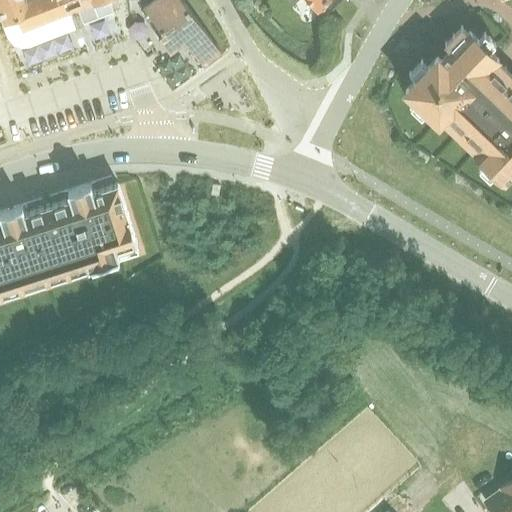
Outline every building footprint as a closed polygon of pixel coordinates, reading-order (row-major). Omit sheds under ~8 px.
[(0,0),(0,18),(2,24),(16,19),(21,30),(76,9),(81,23),(112,12),(107,0),(0,0)] [(219,51),(181,0),(150,0),(143,6),(162,32),(158,35),(170,51),(184,40),(201,63),(219,51)] [(306,0),(316,11),(327,0),(306,0)] [(413,77),(403,88),(413,97),(427,111),(436,119),(444,112),(479,145),(473,151),(483,160),(495,172),(504,180),(511,171),(511,86),(489,65),(497,57),(489,49),(477,38),(467,28),(466,30),(449,47),(439,58),(435,54),(426,63),(413,77)] [(0,286),(84,259),(86,266),(119,256),(116,249),(136,242),(117,182),(92,189),(90,183),(90,182),(67,189),(67,190),(69,197),(24,211),(22,205),(21,204),(0,210),(0,214),(1,219),(0,219),(0,286)] [(511,511),(511,479),(499,488),(500,489),(484,501),(492,511),(511,511)]
